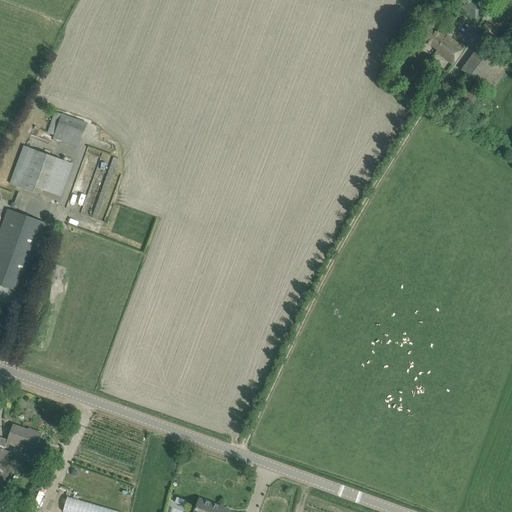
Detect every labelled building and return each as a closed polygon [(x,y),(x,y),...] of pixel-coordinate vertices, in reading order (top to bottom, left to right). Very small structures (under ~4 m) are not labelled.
[(473,0),(466,0),(460,8),(476,19),(484,8),(473,0)] [(511,10),(500,2),(483,27),(496,36),(511,13),(511,10)] [(435,53),(453,64),(463,48),(444,35),(443,37),(427,27),(420,38),(437,50),(435,53)] [(481,44),(462,70),(490,91),(506,68),(491,57),(493,54),(481,44)] [(467,89),(457,107),(469,114),(479,95),(467,89)] [(54,111),(46,135),(78,146),(87,123),(54,111)] [(23,146),(8,184),(58,201),(73,164),(23,146)] [(0,167),(0,177),(7,180),(10,166),(1,163),(0,167)] [(22,292),(47,224),(9,210),(0,236),(0,284),(22,293),(22,292)] [(13,425),(7,443),(26,450),(26,452),(34,455),(32,458),(37,460),(43,457),(48,445),(40,442),(40,440),(42,433),(41,433),(41,435),(13,425)] [(0,505),(3,491),(1,491),(14,454),(0,448),(0,505)] [(64,511),(120,511),(121,511),(66,495),(61,511),(64,511)] [(173,496),(171,506),(182,509),(185,498),(173,496)] [(228,511),(229,509),(200,498),(194,511),(228,511)]
